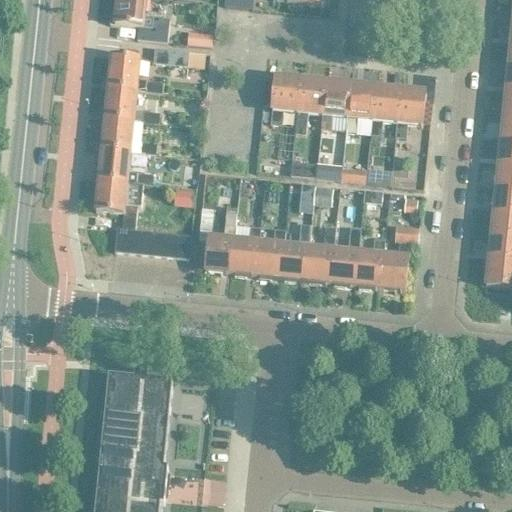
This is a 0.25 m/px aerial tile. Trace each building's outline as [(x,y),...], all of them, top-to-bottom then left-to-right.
[(110,17),(109,26),(138,29),(136,41),(141,42),(166,45),(168,32),(169,21),(152,19),(144,18),(145,0),(116,0),(115,17),(110,17)] [(224,0),(224,8),(253,11),(253,0),(224,0)] [(189,34),(188,47),(212,50),(213,37),(189,34)] [(154,52),(153,66),(187,70),(188,55),(154,52)] [(103,79),(102,89),(107,90),(108,89),(136,92),(136,93),(144,93),(161,95),(162,84),(145,82),(137,81),(139,60),(111,58),(108,80),(103,79)] [(282,114),(297,116),(300,81),(275,78),(270,127),(281,128),(282,114)] [(307,116),(321,118),(325,84),(300,81),(297,116),(294,138),(304,139),(307,116)] [(346,120),(350,86),(325,84),(321,118),(320,131),(330,133),(332,119),(346,120)] [(357,122),(371,123),(374,89),(350,86),(346,120),(345,134),(355,135),(357,122)] [(100,110),(99,120),(104,120),(133,123),(141,124),(158,126),(159,115),(142,113),(134,112),(136,93),(136,92),(108,89),(107,90),(105,111),(100,110)] [(374,89),(371,123),(369,137),(380,138),(381,124),(396,126),(399,91),(374,89)] [(399,91),(396,126),(394,139),(405,140),(406,127),(422,128),(425,94),(399,91)] [(501,120),(511,120),(511,96),(504,96),(501,120)] [(97,141),(96,151),(101,151),(129,154),(137,155),(154,156),(155,146),(139,144),(141,124),(133,123),(104,120),(102,142),(97,141)] [(511,120),(501,120),(499,144),(511,145),(511,120)] [(244,142),(256,143),(259,123),(247,121),(244,142)] [(497,168),(511,169),(511,145),(499,144),(497,168)] [(93,172),(92,181),(98,182),(98,181),(126,184),(126,185),(134,186),(151,187),(152,177),(135,175),(127,174),(129,154),(101,151),(99,173),(93,172)] [(289,178),(314,181),(316,167),(291,164),(289,178)] [(318,167),(317,180),(341,182),(342,169),(318,167)] [(494,191),(511,193),(511,169),(497,168),(494,191)] [(354,172),(353,185),(365,186),(366,173),(354,172)] [(98,182),(94,213),(123,216),(121,231),(128,232),(133,233),(136,208),(124,207),(126,184),(98,181),(98,182)] [(159,199),(179,200),(180,181),(160,181),(159,199)] [(301,186),(300,196),(313,197),(314,187),(301,186)] [(316,189),(314,206),(332,207),(333,190),(316,189)] [(492,216),(511,217),(511,193),(494,191),(492,216)] [(381,208),(382,196),(364,194),(363,206),(381,208)] [(404,214),(416,215),(417,205),(405,204),(404,214)] [(229,276),(232,242),(235,216),(225,215),(222,241),(211,240),(207,239),(207,244),(204,273),(229,276)] [(489,239),(511,241),(511,217),(492,216),(489,239)] [(303,283),(307,250),(309,228),(299,227),(297,248),(282,247),(279,281),(303,283)] [(254,278),(257,244),(259,230),(248,229),(247,243),(232,242),(229,276),(254,278)] [(328,286),(354,288),(357,255),(359,231),(349,229),(346,254),(332,252),(328,286)] [(382,257),(378,291),(404,294),(408,260),(407,260),(408,246),(417,247),(418,232),(395,229),(393,244),(397,245),(396,259),(382,257)] [(116,230),(113,253),(126,255),(128,232),(121,231),(116,230)] [(128,232),(126,255),(138,256),(141,233),(133,233),(128,232)] [(279,281),(282,247),(284,233),(273,232),(272,246),(257,244),(254,278),(279,281)] [(141,233),(138,256),(150,257),(153,235),(141,233)] [(153,235),(150,257),(163,258),(165,236),(153,235)] [(165,236),(163,258),(176,260),(178,237),(165,236)] [(178,237),(176,260),(188,261),(190,238),(178,237)] [(328,286),(332,252),(333,238),(323,237),(321,251),(307,250),(303,283),(328,286)] [(487,263),(511,265),(511,241),(489,239),(487,263)] [(357,255),(354,288),(378,291),(382,257),(383,243),(373,242),(371,256),(357,255)] [(511,265),(487,263),(484,288),(511,290),(511,265)] [(164,470),(172,384),(147,382),(148,374),(134,373),(133,380),(108,378),(104,415),(101,415),(96,462),(100,462),(96,497),(92,496),(90,511),(159,511),(160,506),(164,507),(168,470),(164,470)]
